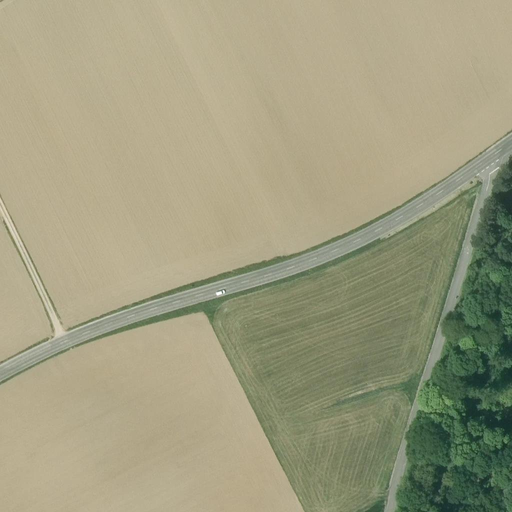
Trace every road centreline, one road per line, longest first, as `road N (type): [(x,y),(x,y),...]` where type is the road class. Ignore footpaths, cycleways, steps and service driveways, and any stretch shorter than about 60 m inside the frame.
road 1 (tertiary): [(0,374),(131,316),(337,251),(487,161)]
road 2 (unclassified): [(390,511),(487,161)]
road 3 (track): [(0,205),(64,342)]
